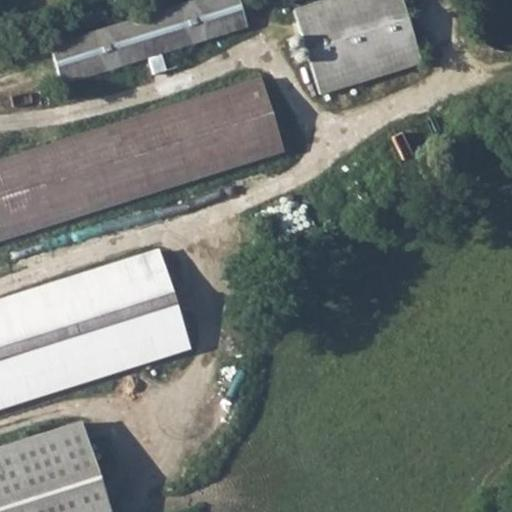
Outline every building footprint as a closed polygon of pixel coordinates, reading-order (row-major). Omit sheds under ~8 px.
[(246,27),(237,0),(199,0),(49,47),(61,84),(147,57),(153,75),(165,71),(160,53),(246,27)] [(400,0),(330,0),(293,12),(318,94),(420,62),(400,0)] [(0,240),(283,151),(261,81),(0,162),(0,240)] [(0,407),(189,348),(159,253),(0,302),(0,407)] [(107,511),(80,425),(0,450),(0,511),(107,511)]
